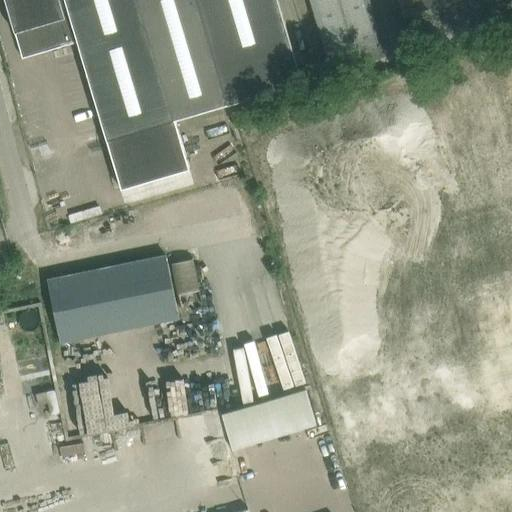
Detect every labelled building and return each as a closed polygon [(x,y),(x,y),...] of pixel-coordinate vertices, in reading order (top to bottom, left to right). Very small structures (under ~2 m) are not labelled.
[(5,0),(15,32),(22,57),(78,40),(107,140),(111,152),(122,189),(189,168),(178,132),(175,120),(228,104),(303,82),(278,0),(5,0)] [(310,0),(332,73),(386,57),(369,0),(310,0)] [(399,0),(404,15),(452,0),(399,0)] [(511,56),(279,124),(391,511),(508,511),(511,511),(511,56)] [(73,143),(67,126),(45,135),(52,152),(73,143)] [(228,137),(231,153),(251,148),(248,133),(228,137)] [(188,258),(195,281),(213,276),(207,253),(188,258)] [(180,318),(166,255),(49,281),(62,344),(180,318)] [(247,442),(333,418),(322,381),(237,405),(247,442)]
